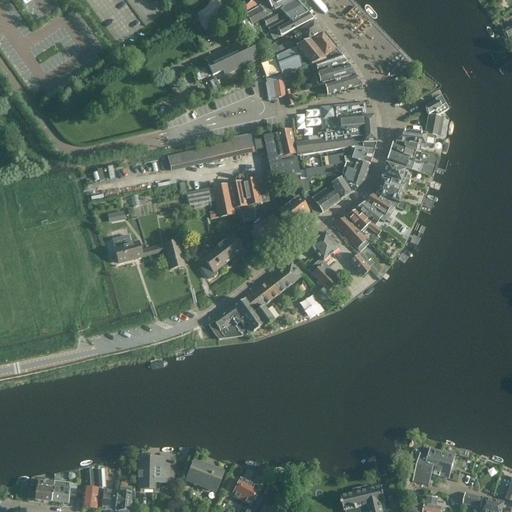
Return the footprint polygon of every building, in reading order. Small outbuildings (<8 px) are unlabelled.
[(162,0),(172,8),(176,3),(172,0),(162,0)] [(206,27),(232,10),(225,0),(211,0),(195,10),(206,27)] [(254,0),(260,8),(233,23),(243,42),(252,36),(248,28),(262,20),(269,16),(295,2),(296,0),(254,0)] [(379,30),(350,0),(329,0),(367,42),(379,30)] [(269,16),(262,20),(274,41),(281,37),(313,20),(312,20),(307,14),(301,8),(295,2),(269,16)] [(304,36),(309,41),(323,34),(322,33),(313,22),(294,34),(297,40),(304,36)] [(310,66),(341,56),(336,49),(323,34),(309,41),(295,48),(296,48),(275,58),(281,76),(282,75),(289,73),(310,66)] [(278,46),(277,43),(271,45),(275,55),(293,48),(290,41),(278,46)] [(240,43),(205,60),(212,76),(222,72),(224,76),(255,61),(253,57),(256,56),(251,43),(243,47),(240,43)] [(399,75),(410,65),(400,53),(388,64),(399,75)] [(346,63),(341,56),(310,66),(312,73),(346,63)] [(355,75),(348,66),(317,75),(318,79),(316,79),(318,86),(324,85),(355,75)] [(362,85),(355,75),(324,85),(327,96),(361,85),(362,86),(362,85)] [(285,97),(283,81),(274,83),(276,98),(285,97)] [(289,106),(294,105),(290,91),(285,92),(289,106)] [(438,116),(447,111),(441,100),(424,109),(428,116),(435,111),(438,116)] [(322,123),(325,122),(325,134),(317,134),(318,141),(295,144),(297,157),(354,148),(375,150),(376,144),(374,117),(366,117),(364,104),(320,109),(322,123)] [(395,144),(395,146),(415,153),(420,153),(421,147),(431,148),(432,137),(430,136),(442,138),(445,119),(440,118),(440,117),(429,115),(425,135),(426,135),(426,136),(397,132),(395,144)] [(296,159),(294,148),(290,131),(263,137),(269,165),(296,159)] [(231,143),(167,158),(170,171),(254,152),(250,135),(230,140),(231,143)] [(263,150),(263,149),(261,141),(260,141),(261,141),(255,142),(254,142),(256,151),(256,150),(262,149),(262,150),(263,150)] [(415,153),(395,146),(392,145),(390,151),(408,157),(407,162),(409,162),(409,163),(425,167),(426,164),(419,162),(420,160),(418,159),(420,153),(415,153)] [(343,155),(329,157),(327,158),(329,166),(345,163),(347,163),(355,166),(357,161),(370,166),(374,152),(355,149),(352,157),(344,158),(343,155)] [(408,157),(390,151),(386,162),(405,168),(409,170),(416,172),(417,169),(406,166),(407,162),(408,157)] [(299,172),(296,159),(269,165),(272,182),(292,178),(299,176),(298,173),(299,172)] [(364,181),(370,166),(357,161),(355,166),(347,163),(345,163),(341,175),(353,193),(364,181)] [(386,165),(382,178),(406,185),(409,186),(410,182),(406,180),(408,172),(386,165)] [(323,169),(299,172),(298,173),(299,176),(300,182),(306,180),(324,178),(323,169)] [(300,182),(299,176),(292,178),(296,190),(302,188),(300,182)] [(269,202),(264,178),(187,194),(189,207),(215,202),(217,210),(219,218),(234,215),(233,209),(269,202)] [(402,195),(406,185),(382,178),(379,186),(402,195)] [(352,194),(342,179),(339,180),(339,179),(330,180),(331,185),(330,186),(340,202),(352,194)] [(306,181),(301,183),(302,188),(304,194),(305,193),(309,192),(306,181)] [(402,195),(379,186),(375,195),(399,204),(402,195)] [(329,187),(321,193),(331,208),(340,202),(329,187)] [(304,194),(304,197),(309,207),(313,205),(306,193),(305,193),(304,194)] [(323,214),(331,208),(321,193),(312,199),(323,214)] [(387,204),(377,197),(373,195),(365,203),(388,218),(395,208),(402,211),(404,207),(389,202),(387,204)] [(297,199),(288,206),(299,220),(308,213),(297,199)] [(388,218),(365,203),(356,210),(375,225),(380,220),(384,223),(386,221),(388,218)] [(313,204),(313,205),(309,207),(316,219),(321,215),(313,204)] [(289,228),(299,220),(288,206),(278,213),(289,228)] [(378,235),(381,232),(382,231),(370,223),(355,211),(346,217),(360,232),(367,227),(378,235)] [(216,212),(209,214),(210,220),(210,221),(217,219),(216,212)] [(107,215),(109,224),(125,221),(123,213),(107,215)] [(283,232),(272,218),(262,225),(273,240),(283,232)] [(345,218),(334,226),(335,226),(357,250),(357,249),(360,253),(369,244),(366,241),(345,218)] [(264,247),(273,240),(262,225),(251,234),(256,240),(257,239),(264,247)] [(323,262),(339,249),(325,233),(309,246),(323,262)] [(243,251),(241,249),(232,237),(214,250),(209,253),(210,254),(202,259),(207,266),(211,272),(212,272),(213,274),(243,251)] [(135,260),(151,256),(149,250),(141,252),(138,242),(114,249),(118,264),(131,261),(135,260)] [(178,242),(149,250),(151,256),(164,252),(165,254),(170,271),(184,267),(178,242)] [(370,270),(358,256),(350,263),(362,277),(370,270)] [(244,301),(262,326),(264,329),(274,322),(263,307),(303,276),(291,264),(244,301)] [(327,272),(321,266),(312,276),(325,289),(328,292),(338,306),(341,303),(339,300),(347,294),(341,287),(335,292),(332,289),(341,280),(330,269),(327,272)] [(338,306),(328,292),(325,289),(317,295),(329,311),(338,306)] [(262,326),(244,301),(234,308),(213,323),(209,326),(215,335),(218,339),(242,336),(240,334),(246,330),(244,326),(246,324),(253,333),(262,326)] [(419,460),(413,482),(421,484),(422,480),(429,482),(431,475),(436,476),(442,452),(431,449),(429,457),(421,454),(419,460)] [(442,452),(436,476),(449,480),(455,456),(442,452)] [(159,484),(173,484),(174,458),(140,458),(140,480),(143,481),(143,490),(159,491),(159,484)] [(192,463),(185,479),(194,483),(193,485),(209,491),(211,484),(218,487),(223,472),(212,468),(212,470),(192,463)] [(97,489),(97,472),(96,470),(89,470),(90,489),(84,488),(81,508),(97,510),(98,498),(96,498),(98,490),(97,489)] [(104,471),(97,472),(98,489),(105,488),(104,471)] [(453,479),(461,482),(463,476),(455,473),(453,479)] [(53,487),(51,503),(67,504),(68,498),(74,498),(75,490),(69,489),(69,484),(59,483),(58,476),(58,475),(57,475),(54,476),(54,477),(53,487)] [(229,477),(223,491),(230,494),(236,480),(229,477)] [(50,502),(51,488),(52,481),(36,480),(36,483),(28,482),(27,499),(34,500),(34,501),(37,501),(50,502)] [(240,480),(232,496),(250,505),(246,511),(254,511),(262,498),(256,495),(258,489),(240,480)] [(116,493),(114,511),(128,511),(130,498),(131,487),(118,486),(117,493),(116,493)] [(381,487),(340,497),(344,511),(368,507),(368,511),(382,511),(380,503),(385,502),(381,487)] [(101,511),(113,511),(114,511),(116,493),(103,491),(101,511)] [(466,494),(463,504),(480,509),(480,508),(482,508),(481,511),(475,511),(474,511),(490,511),(493,501),(485,499),(484,500),(482,500),(483,498),(466,494)] [(424,505),(423,511),(440,511),(441,509),(436,508),(437,500),(428,498),(427,498),(426,503),(425,505),(424,505)] [(501,511),(504,503),(493,501),(490,511),(501,511)]
